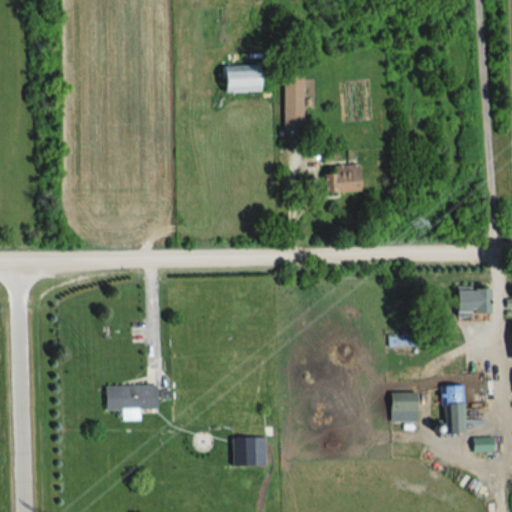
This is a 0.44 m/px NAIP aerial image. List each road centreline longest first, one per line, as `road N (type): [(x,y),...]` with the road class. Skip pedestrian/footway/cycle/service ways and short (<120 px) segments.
road 1 (residential): [(0,259),(511,248)]
road 2 (residential): [(21,259),(28,511)]
